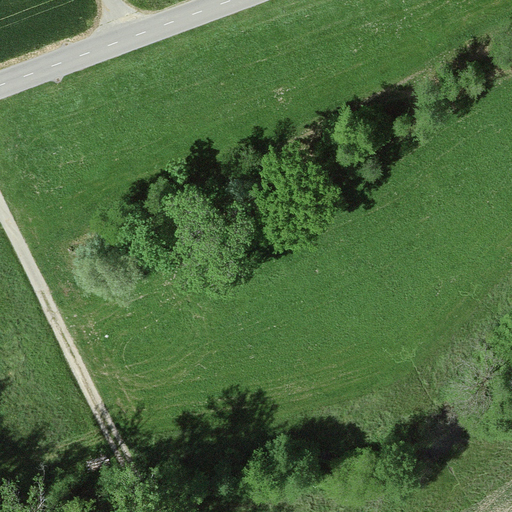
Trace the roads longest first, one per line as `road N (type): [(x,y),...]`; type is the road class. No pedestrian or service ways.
road 1 (track): [(0,204),(148,511)]
road 2 (unclassified): [(235,0),(0,85)]
